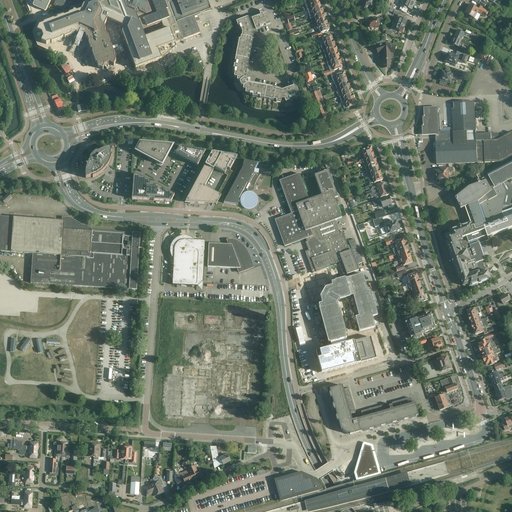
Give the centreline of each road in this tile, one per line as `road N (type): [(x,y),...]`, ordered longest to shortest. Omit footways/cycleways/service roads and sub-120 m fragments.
road 1 (secondary): [(349,511),(294,409),(278,296),(261,242),(236,223),(204,220)]
road 2 (unclassified): [(479,405),(430,420),(411,362),(350,377)]
road 3 (residential): [(60,330),(7,333),(7,375),(74,391)]
road 4 (unclassified): [(447,311),(402,157)]
road 5 (residential): [(150,510),(271,454)]
road 6 (secondary): [(343,136),(298,146),(218,134)]
road 7 (residential): [(271,441),(145,432)]
road 8 (residential): [(276,28),(292,75),(256,73),(261,36)]
